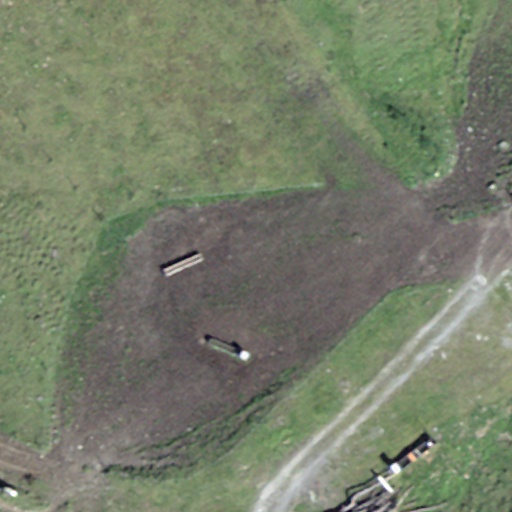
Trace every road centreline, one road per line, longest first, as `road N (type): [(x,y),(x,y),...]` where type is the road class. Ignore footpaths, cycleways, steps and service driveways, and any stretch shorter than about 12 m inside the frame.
road 1 (track): [(511,249),(266,511)]
road 2 (track): [(266,505),(58,475),(0,445)]
